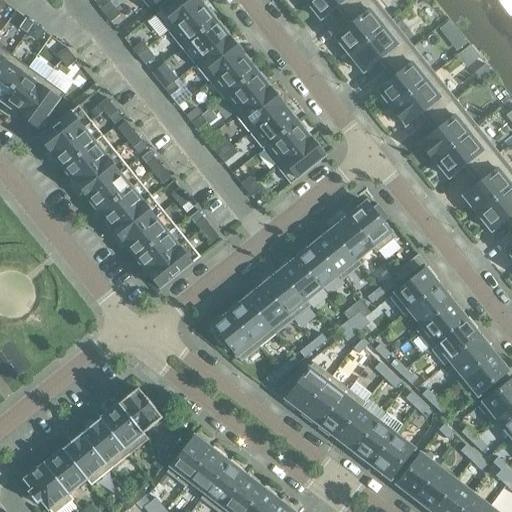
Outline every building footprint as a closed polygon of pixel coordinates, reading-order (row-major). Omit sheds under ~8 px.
[(142,0),(150,9),(161,0),(142,0)] [(172,0),(154,14),(168,32),(203,4),(201,3),(202,0),(201,0),(172,0)] [(311,0),(307,3),(321,21),(337,8),(344,17),(363,3),(360,0),(311,0)] [(511,0),(496,0),(511,20),(511,0)] [(105,16),(115,9),(110,2),(100,10),(105,16)] [(349,56),(378,34),(364,17),(370,12),(363,3),(344,17),(351,26),(336,39),(349,56)] [(203,4),(168,32),(182,49),(216,21),(215,20),(215,17),(211,11),(208,11),(203,4)] [(105,16),(111,23),(120,15),(115,9),(105,16)] [(26,19),(19,28),(27,33),(33,24),(26,19)] [(182,49),(195,66),(230,38),(228,37),(229,34),(224,28),(221,28),(216,21),(182,49)] [(449,21),(439,29),(446,38),(456,30),(449,21)] [(42,31),(33,24),(27,34),(36,40),(42,31)] [(349,56),(363,74),(379,62),(386,71),(405,56),(398,46),(391,51),(378,34),(349,56)] [(230,38),(195,66),(209,82),(243,55),(242,53),(242,51),(238,45),(235,44),(230,38)] [(142,42),(132,50),(138,56),(147,49),(142,42)] [(0,47),(0,69),(11,55),(0,47)] [(57,55),(62,62),(71,54),(66,48),(57,55)] [(138,56),(145,65),(154,58),(147,49),(138,56)] [(71,54),(62,62),(67,69),(77,61),(71,54)] [(11,55),(0,69),(0,101),(2,103),(28,68),(11,55)] [(209,82),(222,99),(257,72),(255,70),(256,67),(251,62),(248,61),(243,55),(209,82)] [(386,71),(393,80),(378,92),(391,109),(390,110),(391,110),(420,87),(406,70),(413,65),(405,56),(386,71)] [(485,65),(475,73),(479,80),(490,71),(485,65)] [(13,111),(20,116),(46,80),(28,68),(2,103),(4,104),(4,107),(10,112),(13,111)] [(257,72),(222,99),(236,116),(270,89),(265,82),(265,79),(261,74),(258,73),(257,72)] [(169,76),(159,83),(165,90),(174,82),(169,76)] [(46,80),(20,116),(21,117),(22,120),(28,124),(31,124),(38,129),(64,93),(46,80)] [(174,82),(165,90),(170,96),(180,89),(174,82)] [(440,100),(434,105),(420,87),(391,110),(405,128),(421,115),(428,124),(447,109),(440,100)] [(236,116),(249,133),(284,105),(279,99),(279,96),(274,90),(271,90),(270,89),(236,116)] [(99,105),(104,112),(112,105),(107,98),(99,105)] [(112,105),(104,112),(109,118),(118,111),(112,105)] [(249,133),(263,150),(297,122),(292,116),(293,113),(288,107),(285,107),(284,105),(249,133)] [(200,257),(78,106),(38,139),(160,290),(200,257)] [(192,122),(201,115),(196,109),(187,116),(192,122)] [(433,164),(462,141),(449,123),(455,118),(447,109),(428,124),(436,133),(419,146),(433,164)] [(123,118),(118,111),(109,118),(115,125),(123,118)] [(201,116),(192,124),(197,130),(207,122),(201,116)] [(117,129),(123,135),(131,128),(126,122),(117,129)] [(263,150),(276,167),(311,139),(306,133),(306,130),(301,124),(298,124),(297,122),(263,150)] [(131,128),(123,135),(128,142),(136,135),(131,128)] [(133,148),(142,141),(136,135),(128,142),(133,148)] [(311,139),(276,167),(291,184),(325,157),(319,150),(320,147),(315,141),(312,141),(311,139)] [(147,148),(142,141),(133,148),(138,154),(147,148)] [(435,164),(448,181),(464,168),(471,177),(490,162),(482,153),(476,158),(462,141),(433,164),(434,164),(435,164)] [(223,143),(214,151),(219,157),(228,150),(223,143)] [(234,156),(228,150),(219,157),(224,164),(234,156)] [(150,151),(141,158),(147,165),(155,158),(150,151)] [(147,165),(152,171),(160,164),(155,158),(147,165)] [(476,216),(504,194),(491,177),(497,172),(490,162),(471,177),(478,186),(462,199),(476,216)] [(166,171),(160,164),(152,171),(157,178),(166,171)] [(166,171),(157,178),(163,184),(171,178),(166,171)] [(250,177),(241,184),(246,191),(256,183),(250,177)] [(256,183),(246,191),(251,197),(261,190),(256,183)] [(171,195),(176,201),(184,194),(179,188),(171,195)] [(190,201),(184,194),(176,201),(181,208),(190,201)] [(476,216),(490,234),(506,221),(511,229),(511,203),(504,194),(476,216)] [(359,209),(356,206),(346,214),(377,253),(395,238),(367,203),(359,209)] [(190,218),(195,224),(203,218),(198,211),(190,218)] [(339,220),(330,228),(361,266),(362,265),(357,260),(371,248),(376,254),(377,253),(346,214),(346,215),(348,218),(342,223),(339,220)] [(203,218),(195,224),(200,231),(209,224),(203,218)] [(200,231),(205,238),(214,231),(209,224),(200,231)] [(330,228),(329,228),(331,231),(325,236),(322,233),(313,241),(344,280),(361,266),(330,228)] [(214,231),(205,238),(211,244),(219,237),(214,231)] [(344,280),(313,241),(312,242),(314,245),(308,250),(306,247),(296,255),(322,287),(338,275),(342,281),(344,280)] [(322,287),(296,255),(295,255),(297,258),(291,264),(289,261),(279,269),(309,307),(311,306),(306,300),(322,287)] [(441,284),(439,286),(434,280),(437,278),(428,267),(425,269),(389,298),(404,316),(442,285),(441,284)] [(399,282),(410,273),(405,267),(394,276),(399,282)] [(309,307),(279,269),(278,269),(280,272),(274,277),(271,274),(262,282),(293,320),(309,307)] [(383,295),(395,286),(390,280),(378,289),(383,295)] [(293,320),(262,282),(261,283),(263,286),(257,291),(255,288),(245,296),(276,334),(293,320)] [(447,297),(450,294),(442,285),(404,316),(405,317),(410,312),(422,327),(416,331),(418,333),(456,302),(455,301),(452,303),(447,297)] [(367,298),(372,304),(383,295),(378,289),(367,298)] [(276,334),(245,296),(244,296),(247,299),(240,304),(238,301),(228,309),(259,348),(276,334)] [(466,320),(461,314),(464,311),(456,302),(418,333),(431,350),(469,319),(469,318),(466,320)] [(259,348),(228,309),(227,310),(230,313),(223,318),(221,315),(210,323),(213,326),(219,335),(216,337),(227,351),(230,348),(241,362),(259,348)] [(348,321),(353,327),(365,318),(360,312),(348,321)] [(365,318),(353,327),(358,333),(370,324),(365,318)] [(483,335),(482,334),(479,336),(474,331),(477,328),(469,319),(431,350),(432,350),(437,346),(450,362),(483,335)] [(337,330),(342,336),(353,327),(348,321),(337,330)] [(347,342),(358,333),(353,327),(342,336),(347,342)] [(311,343),(316,349),(327,341),(322,334),(311,343)] [(496,351),(493,354),(488,347),(491,345),(483,335),(450,362),(462,377),(457,382),(458,383),(497,352),(496,351)] [(359,354),(364,349),(369,344),(363,338),(353,349),(359,354)] [(316,349),(311,343),(299,352),(304,359),(316,349)] [(380,344),(374,350),(385,360),(390,354),(380,344)] [(508,372),(501,364),(504,362),(497,352),(458,383),(472,401),(508,372)] [(396,359),(390,365),(401,375),(406,369),(396,359)] [(282,376),(293,367),(288,361),(277,370),(282,376)] [(301,416),(331,377),(313,363),(285,399),(286,399),(283,402),(294,411),(297,408),(303,412),(301,416)] [(374,369),(384,379),(390,373),(380,363),(374,369)] [(417,379),(406,369),(401,375),(411,385),(417,379)] [(266,379),(271,385),(282,376),(277,370),(266,379)] [(400,383),(390,373),(384,379),(395,389),(400,383)] [(349,390),(331,377),(301,416),(312,424),(314,421),(320,426),(318,429),(319,429),(349,390)] [(511,379),(477,407),(492,425),(511,408),(511,379)] [(138,389),(119,404),(148,440),(143,434),(162,418),(138,389)] [(422,395),(432,405),(438,399),(427,389),(422,395)] [(336,442),(366,403),(349,390),(319,429),(329,437),(331,434),(337,439),(335,442),(336,442)] [(421,403),(411,393),(405,399),(416,409),(421,403)] [(448,409),(438,399),(432,405),(443,415),(448,409)] [(353,456),(378,422),(363,410),(367,404),(366,403),(336,442),(346,450),(348,447),(354,452),(352,455),(353,456)] [(432,413),(421,403),(416,409),(426,419),(432,413)] [(119,404),(100,419),(129,455),(148,440),(119,404)] [(511,408),(492,425),(493,426),(498,422),(511,437),(511,436),(511,408)] [(100,419),(81,435),(110,470),(129,455),(100,419)] [(370,469),(396,435),(378,422),(353,456),(363,463),(365,460),(371,465),(369,468),(370,469)] [(454,435),(444,425),(438,430),(449,440),(454,435)] [(467,427),(461,433),(471,443),(477,437),(467,427)] [(195,437),(194,437),(166,473),(185,487),(215,448),(214,447),(212,450),(205,445),(208,442),(197,434),(195,437)] [(81,435),(63,450),(92,486),(110,470),(81,435)] [(390,480),(414,449),(396,435),(370,469),(380,476),(382,473),(390,480)] [(487,447),(477,437),(471,443),(482,453),(487,447)] [(168,439),(157,448),(166,458),(177,449),(168,439)] [(460,451),(471,461),(476,455),(466,445),(460,451)] [(215,448),(185,487),(186,488),(190,482),(205,493),(200,499),(202,500),(232,461),(231,460),(229,463),(223,458),(225,455),(215,448)] [(63,450),(44,465),(73,500),(74,500),(69,494),(86,480),(91,486),(92,486),(63,450)] [(413,502),(438,468),(420,454),(397,485),(405,491),(403,494),(413,502)] [(481,471),(487,465),(476,455),(471,461),(481,471)] [(161,456),(154,465),(161,471),(168,461),(161,456)] [(498,457),(492,463),(501,471),(503,473),(508,467),(498,457)] [(232,461),(202,500),(217,511),(219,511),(249,474),(248,473),(246,476),(240,471),(242,469),(232,461)] [(44,465),(25,480),(32,489),(27,493),(37,505),(42,501),(50,511),(58,511),(73,500),(44,465)] [(511,470),(508,467),(503,473),(511,481),(511,470)] [(420,507),(426,511),(431,511),(455,481),(438,468),(413,502),(416,499),(422,504),(420,507)] [(511,481),(503,473),(501,471),(496,477),(506,487),(511,481)] [(249,474),(219,511),(246,511),(266,487),(265,486),(263,489),(257,485),(259,482),(249,474)] [(458,511),(472,494),(455,481),(431,511),(458,511)] [(266,487),(246,511),(274,511),(283,500),(282,500),(280,503),(274,498),(276,495),(266,487)] [(131,496),(137,503),(145,496),(146,495),(141,489),(131,496)] [(486,511),(490,508),(472,494),(458,511),(486,511)] [(122,504),(127,511),(137,503),(131,496),(122,504)] [(145,496),(138,501),(143,508),(150,503),(145,496)] [(156,498),(150,503),(157,511),(161,511),(165,509),(156,498)] [(283,500),(274,511),(292,511),(291,511),(293,508),(283,500)] [(143,508),(146,511),(157,511),(150,503),(143,508)]
